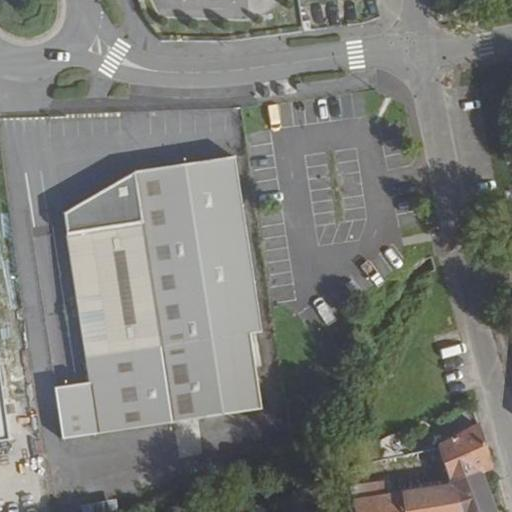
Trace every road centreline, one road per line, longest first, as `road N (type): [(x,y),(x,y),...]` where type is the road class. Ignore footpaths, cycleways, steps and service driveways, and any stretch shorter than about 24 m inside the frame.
road 1 (residential): [(75,30),(156,69),(426,48)]
road 2 (unclassified): [(426,48),(470,291)]
road 3 (unclassified): [(470,291),(511,457)]
